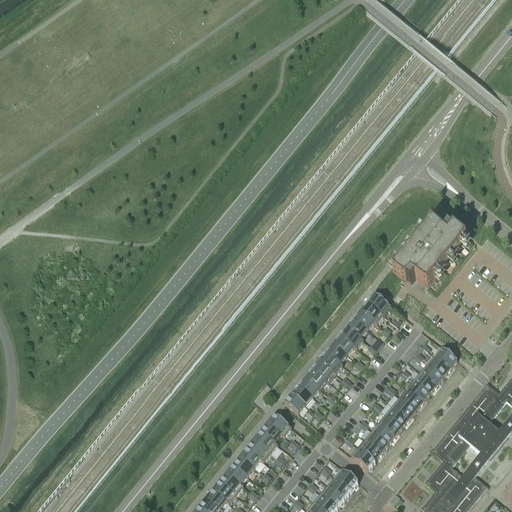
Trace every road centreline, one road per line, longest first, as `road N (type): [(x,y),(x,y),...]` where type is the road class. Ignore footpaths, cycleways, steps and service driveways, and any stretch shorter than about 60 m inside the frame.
road 1 (secondary): [(357,226),(121,511)]
road 2 (residential): [(511,344),(383,496)]
road 3 (secondary): [(511,35),(413,159)]
